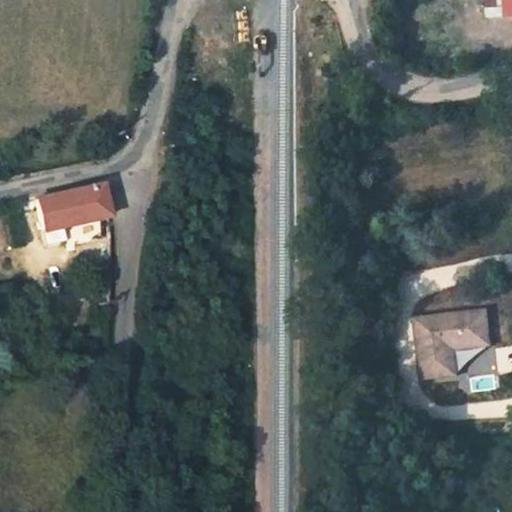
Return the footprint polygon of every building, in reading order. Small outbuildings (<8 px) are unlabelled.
[(316,20),(314,19),(311,20),(309,23),(310,26),(312,28),(315,28),(318,26),(318,23),(316,20)] [(100,185),(34,200),(42,233),(68,227),(70,238),(90,234),(88,222),(108,218),(100,185)] [(363,301),(398,297),(395,279),(361,284),(363,301)] [(486,310),(416,319),(423,378),(457,374),(454,349),(490,344),(486,310)] [(373,427),(405,423),(401,389),(370,392),(373,427)]
